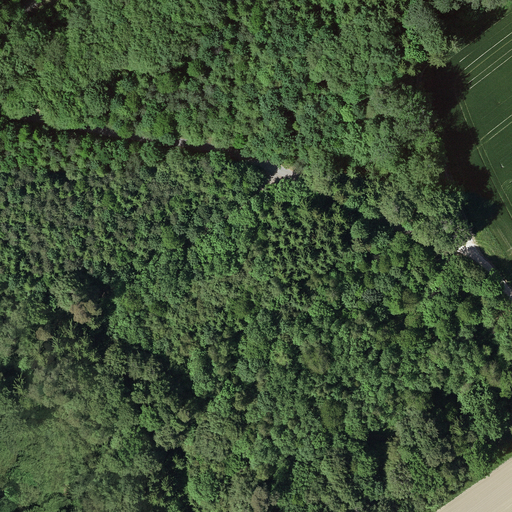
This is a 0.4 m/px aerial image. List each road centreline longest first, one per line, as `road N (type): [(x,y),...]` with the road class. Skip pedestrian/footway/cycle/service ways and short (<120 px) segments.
road 1 (track): [(0,112),(223,147),(478,256),(511,291)]
road 2 (track): [(281,170),(222,217),(0,354)]
road 3 (motorway): [(0,80),(144,0)]
